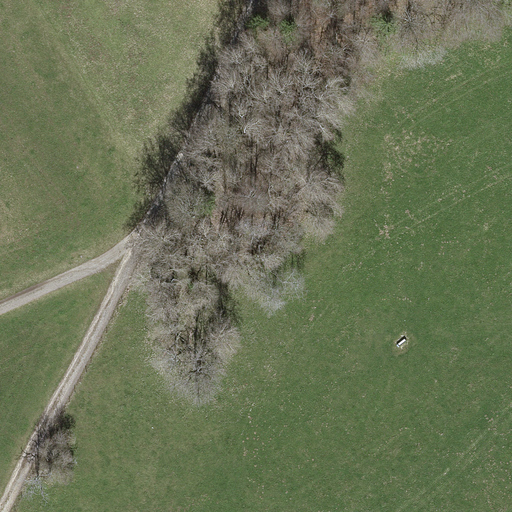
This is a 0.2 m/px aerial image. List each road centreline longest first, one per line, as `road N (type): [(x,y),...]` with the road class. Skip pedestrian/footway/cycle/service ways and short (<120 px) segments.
road 1 (track): [(256,0),(7,511)]
road 2 (track): [(0,306),(144,239)]
